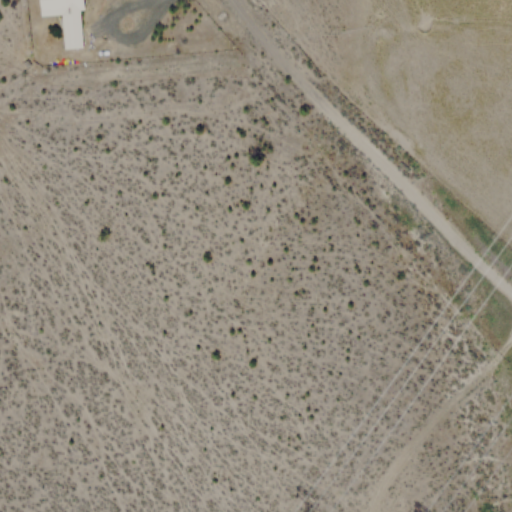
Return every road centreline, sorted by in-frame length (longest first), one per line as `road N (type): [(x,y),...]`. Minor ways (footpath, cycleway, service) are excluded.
road 1 (residential): [(511,299),(301,83),(235,0)]
road 2 (track): [(511,326),(465,370),(400,511)]
